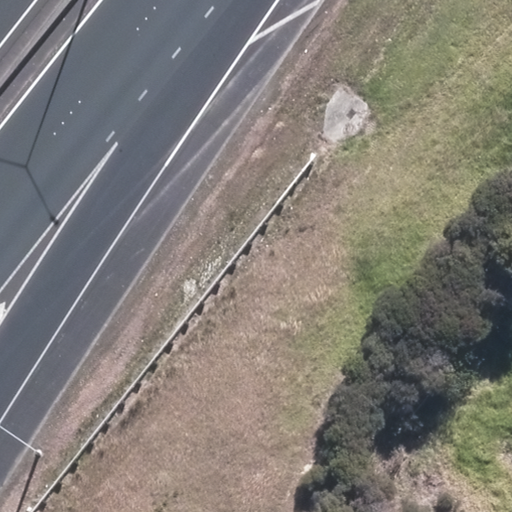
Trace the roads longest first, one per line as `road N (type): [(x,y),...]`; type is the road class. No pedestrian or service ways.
road 1 (motorway): [(201,0),(105,205),(0,374)]
road 2 (motorway): [(157,0),(0,192)]
